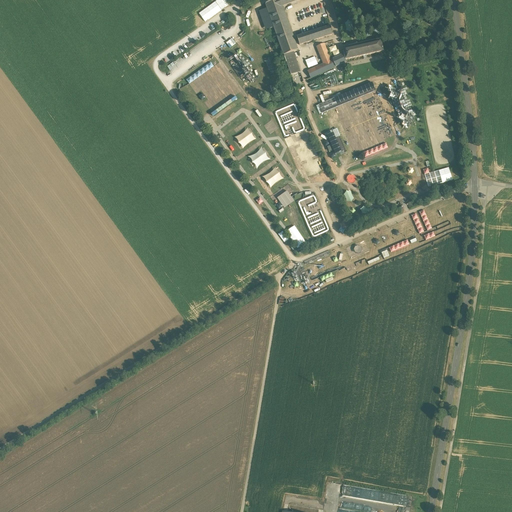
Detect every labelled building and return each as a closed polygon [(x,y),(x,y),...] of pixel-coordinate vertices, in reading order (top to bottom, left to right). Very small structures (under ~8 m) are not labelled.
[(300,0),(275,0),(265,4),(284,55),(293,52),(298,50),(282,7),(300,0)] [(331,26),(297,37),(300,46),(333,35),(331,26)] [(381,40),(343,49),(344,54),(346,60),(365,56),(383,52),(381,40)] [(331,60),(324,44),(318,47),(324,63),(331,60)] [(293,52),(284,55),(294,85),(295,85),(303,82),(293,52)] [(344,54),(333,59),(336,67),(346,62),(346,60),(344,54)] [(331,60),(324,63),(307,71),(310,79),(336,67),(333,59),(331,60)] [(393,500),(393,504),(397,504),(397,506),(405,507),(406,495),(392,494),(392,500),(393,500)]
